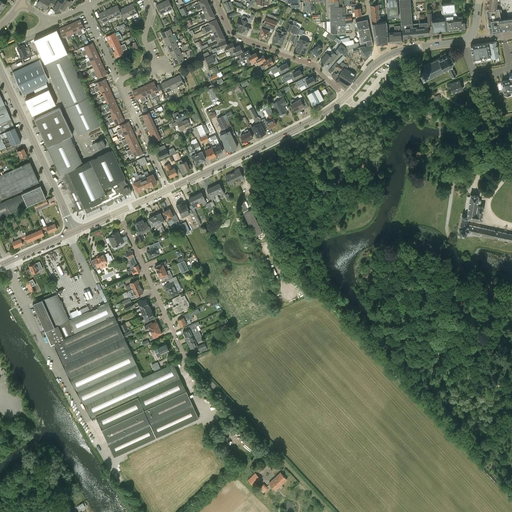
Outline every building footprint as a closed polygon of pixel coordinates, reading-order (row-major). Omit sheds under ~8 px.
[(49,0),(45,0),(41,7),(46,9),(50,2),(53,3),(54,1),(54,0),(51,0),(51,1),(49,0)] [(54,1),(53,3),(55,5),(53,8),(57,11),(60,7),(62,3),(64,0),(58,0),(57,0),(54,0),(54,1)] [(68,0),(64,0),(62,3),(60,7),(65,10),(67,6),(70,7),(73,1),(70,0),(70,1),(68,0)] [(168,0),(167,0),(162,2),(166,12),(173,9),(168,0)] [(329,0),(329,1),(329,5),(331,5),(331,7),(330,7),(330,18),(330,23),(330,33),(333,34),(337,34),(346,33),(345,28),(345,25),(345,21),(346,16),(346,12),(342,12),(342,7),(337,7),(335,7),(335,5),(334,5),(334,3),(335,3),(338,3),(338,0),(329,0)] [(385,0),(388,18),(398,18),(397,0),(385,0)] [(412,23),(410,0),(399,0),(402,24),(403,37),(408,37),(413,37),(413,36),(420,35),(428,35),(428,25),(427,22),(412,23)] [(511,0),(486,0),(486,4),(486,10),(489,32),(511,28),(511,0)] [(227,1),(224,3),(228,11),(231,10),(230,9),(234,8),(230,1),(227,2),(227,1)] [(166,12),(162,2),(156,5),(160,15),(166,12)] [(208,2),(196,8),(197,10),(201,9),(201,8),(202,8),(203,10),(210,7),(208,2)] [(431,12),(427,12),(426,12),(427,22),(428,25),(432,25),(432,31),(439,30),(445,30),(464,28),(464,19),(462,19),(462,16),(458,16),(456,14),(455,12),(456,12),(456,9),(455,9),(455,3),(453,3),(453,2),(449,3),(446,4),(446,3),(443,3),(443,4),(441,4),(442,10),(441,10),(441,13),(442,13),(442,14),(443,14),(444,18),(439,18),(439,17),(435,17),(435,19),(432,19),(431,12)] [(133,3),(126,6),(130,16),(137,13),(133,3)] [(117,5),(111,8),(115,17),(121,14),(120,9),(117,5)] [(130,16),(126,6),(120,9),(121,14),(123,19),(130,16)] [(354,6),(351,6),(352,12),(355,12),(355,16),(361,15),(360,8),(355,8),(355,6),(354,6)] [(203,10),(204,13),(203,14),(203,13),(199,15),(201,17),(212,12),(210,7),(203,10)] [(111,8),(105,11),(109,20),(115,17),(111,8)] [(109,20),(105,11),(98,14),(102,23),(109,20)] [(212,12),(201,17),(202,20),(204,18),(206,21),(208,20),(215,17),(212,12)] [(261,28),(260,32),(261,32),(260,36),(263,38),(265,39),(266,39),(269,31),(272,32),(273,29),(274,29),(275,27),(278,17),(267,13),(264,23),(263,22),(261,28)] [(242,16),(241,20),(238,19),(236,25),(239,26),(238,29),(244,31),(247,23),(251,24),(254,15),(251,14),(250,18),(243,16),(242,16)] [(320,15),(315,15),(315,22),(318,25),(322,27),(322,26),(326,30),(326,22),(324,22),(321,22),(320,15)] [(292,24),(294,21),(289,18),(285,29),(290,32),(291,30),(290,30),(291,29),(293,24),(292,24)] [(83,33),(81,30),(84,28),(80,19),(75,22),(81,35),(83,33)] [(209,22),(210,25),(209,26),(208,25),(205,27),(206,29),(218,24),(216,19),(209,22)] [(291,30),(290,32),(294,33),(293,36),(290,40),(294,42),(296,37),(296,36),(300,27),(296,25),(297,22),(294,21),(292,24),(293,24),(291,29),(290,30),(291,30)] [(386,21),(372,23),(374,36),(376,36),(376,44),(388,43),(386,21)] [(75,22),(70,24),(74,33),(76,32),(78,36),(81,35),(75,22)] [(74,33),(70,24),(64,27),(70,39),(73,38),(71,34),(74,33)] [(218,24),(206,29),(207,32),(209,31),(210,33),(213,32),(220,29),(218,24)] [(70,39),(64,27),(59,29),(63,38),(66,37),(68,40),(70,39)] [(278,36),(280,33),(281,29),(278,28),(277,32),(276,31),(273,41),(277,43),(279,37),(278,36)] [(369,28),(363,29),(358,30),(360,36),(366,35),(366,37),(370,36),(369,28)] [(163,39),(173,35),(170,29),(161,33),(163,39)] [(213,32),(214,34),(213,35),(209,36),(211,39),(222,34),(220,29),(213,32)] [(34,40),(45,63),(67,52),(57,30),(34,40)] [(282,34),(280,33),(278,36),(279,37),(277,43),(282,45),(284,38),(285,39),(286,36),(285,35),(286,32),(283,31),(282,34)] [(120,33),(116,35),(115,32),(106,36),(108,42),(121,36),(120,33)] [(336,37),(329,32),(326,37),(333,41),(336,37)] [(222,34),(211,39),(212,41),(215,40),(215,39),(216,39),(218,42),(225,39),(222,34)] [(176,41),(173,35),(163,39),(166,45),(176,41)] [(366,35),(360,36),(361,42),(363,42),(364,46),(372,44),(370,36),(366,37),(366,35)] [(121,36),(108,42),(110,47),(119,43),(118,40),(122,38),(121,36)] [(218,43),(220,46),(217,48),(218,50),(221,49),(226,47),(225,45),(227,44),(225,39),(218,43)] [(296,50),(304,53),(309,42),(300,39),(296,50)] [(179,48),(176,41),(166,45),(169,52),(179,48)] [(496,41),(487,42),(489,56),(490,56),(491,58),(498,56),(496,41)] [(84,47),(85,49),(81,51),(82,54),(95,48),(92,42),(84,47)] [(225,45),(226,47),(227,49),(224,50),(225,53),(228,52),(230,51),(230,49),(235,47),(232,42),(227,44),(225,45)] [(121,45),(119,43),(110,47),(113,52),(126,46),(125,44),(121,45)] [(318,43),(316,45),(314,43),(312,47),(313,48),(311,50),(317,56),(322,51),(320,49),(321,48),(319,46),(320,45),(318,43)] [(473,61),(490,58),(487,43),(480,44),(480,43),(479,43),(479,44),(475,44),(471,45),(470,47),(471,50),(471,51),(471,53),(472,54),(472,57),(472,58),(472,59),(473,59),(473,61)] [(347,50),(347,49),(340,44),(336,50),(344,56),(347,50)] [(360,47),(359,47),(359,45),(356,46),(356,44),(346,45),(347,49),(347,50),(348,52),(353,51),(354,52),(359,51),(359,53),(361,53),(362,56),(362,58),(366,60),(368,55),(371,54),(372,44),(364,46),(360,47)] [(24,45),(17,48),(21,57),(28,54),(24,45)] [(230,51),(231,52),(229,53),(231,56),(235,54),(243,51),(240,45),(235,47),(230,49),(230,51)] [(127,49),(126,46),(113,52),(115,58),(124,54),(123,51),(127,49)] [(95,48),(82,54),(83,56),(87,54),(88,57),(97,53),(95,48)] [(179,48),(169,52),(172,58),(182,54),(179,48)] [(240,54),(242,58),(240,59),(241,61),(246,59),(248,58),(248,56),(251,55),(248,50),(240,54)] [(88,97),(68,53),(67,52),(45,63),(65,108),(78,135),(101,124),(88,97)] [(182,54),(172,58),(175,65),(184,60),(183,57),(186,55),(185,52),(182,54)] [(248,58),(246,59),(247,61),(248,64),(251,62),(256,60),(255,59),(258,57),(256,52),(251,55),(248,56),(248,58)] [(333,52),(330,55),(327,53),(321,60),(326,64),(332,57),(334,59),(337,55),(333,52)] [(88,57),(90,60),(86,61),(87,64),(100,58),(97,53),(88,57)] [(434,60),(433,60),(434,61),(431,62),(431,61),(430,62),(428,63),(427,63),(427,64),(425,65),(424,64),(424,65),(423,66),(425,69),(422,71),(420,72),(423,77),(427,75),(428,76),(429,78),(430,78),(430,79),(431,78),(430,78),(433,76),(433,77),(434,77),(434,76),(437,75),(438,75),(437,74),(440,73),(440,74),(441,73),(440,73),(443,72),(444,72),(444,71),(445,71),(444,69),(447,68),(452,77),(451,78),(452,78),(452,77),(454,76),(455,76),(456,76),(457,75),(456,75),(454,72),(454,71),(453,71),(451,67),(452,67),(451,66),(453,62),(454,62),(454,61),(453,61),(451,58),(452,56),(451,56),(451,57),(446,56),(446,55),(445,54),(446,53),(445,53),(444,54),(443,54),(442,55),(441,55),(440,55),(441,56),(442,58),(440,60),(439,58),(437,59),(437,58),(436,58),(437,59),(434,60)] [(256,60),(257,62),(255,64),(256,66),(258,65),(263,62),(266,61),(266,60),(263,55),(258,57),(255,59),(256,60)] [(263,62),(265,65),(261,67),(262,69),(266,68),(270,66),(269,65),(274,63),(271,57),(266,60),(266,61),(263,62)] [(102,64),(100,58),(87,64),(88,66),(92,65),(93,68),(102,64)] [(49,80),(39,60),(13,72),(23,95),(47,84),(46,82),(49,80)] [(337,64),(335,62),(328,71),(331,73),(335,68),(334,68),(335,67),(339,69),(339,70),(353,79),(356,75),(346,69),(338,63),(337,64)] [(278,68),(277,68),(276,65),(270,68),(273,74),(279,71),(280,74),(285,71),(285,70),(289,68),(287,63),(280,66),(280,67),(278,68)] [(93,68),(94,70),(90,72),(92,75),(104,69),(102,64),(93,68)] [(104,69),(92,75),(93,77),(96,75),(98,78),(107,74),(104,69)] [(283,75),(284,77),(282,79),(284,82),(292,78),(293,80),(298,78),(298,77),(302,75),(300,69),(293,73),(293,74),(291,75),(289,72),(283,75)] [(353,79),(339,70),(337,73),(339,74),(339,76),(344,80),(350,83),(351,83),(353,79)] [(218,73),(210,77),(212,81),(220,78),(218,73)] [(335,73),(332,76),(333,77),(334,80),(336,81),(340,85),(344,80),(339,76),(335,73)] [(174,78),(178,87),(184,84),(180,75),(174,78)] [(502,84),(501,84),(502,89),(503,89),(504,95),(510,94),(510,92),(511,91),(511,75),(509,76),(509,79),(502,80),(502,84)] [(302,79),(296,82),(299,88),(305,85),(306,87),(311,85),(311,84),(316,82),(313,76),(306,80),(304,81),(302,79)] [(178,87),(174,78),(167,81),(171,90),(178,87)] [(96,83),(97,85),(94,87),(95,90),(107,84),(105,79),(96,83)] [(344,80),(340,85),(345,89),(350,83),(344,80)] [(154,81),(149,84),(154,96),(157,95),(155,91),(158,90),(158,91),(161,90),(159,84),(156,86),(154,81)] [(171,90),(167,81),(161,84),(165,93),(171,90)] [(459,81),(451,83),(451,82),(446,84),(448,89),(452,88),(453,93),(462,90),(459,81)] [(239,83),(234,86),(235,89),(238,88),(240,92),(243,90),(241,86),(239,83)] [(110,89),(107,84),(95,90),(96,92),(100,90),(101,94),(103,93),(110,89)] [(154,96),(149,84),(143,86),(147,95),(150,94),(152,97),(154,96)] [(143,86),(138,88),(144,101),(147,100),(145,96),(147,95),(143,86)] [(144,101),(138,88),(133,91),(137,100),(140,98),(142,102),(144,101)] [(212,100),(216,98),(212,88),(208,90),(212,100)] [(322,92),(320,93),(318,88),(315,90),(314,89),(313,89),(312,89),(311,89),(310,90),(310,91),(310,92),(307,94),(313,105),(324,99),(321,94),(323,94),(323,95),(327,93),(325,89),(321,91),(322,92)] [(49,89),(25,99),(31,111),(32,113),(32,115),(56,104),(55,102),(49,89)] [(103,93),(104,95),(100,97),(101,99),(112,94),(110,89),(103,93)] [(430,93),(428,94),(428,95),(426,95),(428,99),(432,97),(431,96),(436,93),(435,90),(429,92),(430,93)] [(0,150),(11,145),(21,141),(0,93),(0,150)] [(112,94),(101,99),(102,102),(106,100),(107,103),(115,100),(112,94)] [(284,98),(280,100),(273,104),(279,115),(280,116),(281,117),(283,116),(283,115),(283,113),(286,112),(283,105),(287,103),(284,98)] [(304,109),(308,106),(304,98),(301,100),(301,99),(295,102),(294,100),(293,99),(291,100),(290,102),(291,104),(295,111),(303,107),(304,109)] [(107,103),(108,106),(105,107),(106,110),(117,105),(115,100),(107,103)] [(117,105),(106,110),(107,112),(111,111),(112,113),(119,110),(117,105)] [(83,164),(70,136),(73,134),(60,107),(34,119),(43,138),(47,146),(77,212),(85,208),(87,212),(105,204),(113,201),(113,200),(131,192),(125,179),(126,178),(112,150),(83,164)] [(253,118),(257,116),(253,107),(252,107),(248,109),(253,119),(253,118)] [(110,114),(112,117),(108,118),(109,121),(122,115),(119,110),(112,113),(110,114)] [(153,110),(149,112),(141,115),(144,121),(151,117),(150,114),(154,113),(153,110)] [(185,112),(179,114),(178,111),(173,114),(174,117),(176,122),(182,120),(187,117),(185,112)] [(223,115),(216,118),(222,130),(228,127),(224,119),(227,118),(225,114),(223,115)] [(268,116),(270,120),(266,122),(270,128),(270,127),(271,128),(274,127),(273,126),(277,124),(273,118),(271,114),(268,116)] [(124,121),(122,115),(109,121),(110,123),(114,122),(115,125),(124,121)] [(258,116),(257,116),(253,118),(256,124),(251,127),(257,138),(265,133),(260,122),(261,120),(260,118),(258,116)] [(153,120),(151,117),(144,121),(146,126),(158,121),(157,118),(153,120)] [(191,126),(187,117),(182,120),(185,128),(188,127),(188,128),(191,126)] [(176,122),(172,123),(174,126),(177,125),(180,131),(184,130),(183,129),(185,128),(182,120),(176,122)] [(119,125),(121,128),(117,130),(118,132),(131,127),(128,121),(119,125)] [(159,123),(158,121),(146,126),(149,131),(156,128),(155,125),(159,123)] [(133,132),(131,127),(118,132),(119,135),(123,133),(124,136),(133,132)] [(156,128),(149,131),(151,136),(163,131),(161,128),(157,130),(156,128)] [(244,131),(246,133),(240,136),(243,142),(247,140),(248,141),(249,140),(249,139),(253,138),(249,131),(249,132),(247,129),(244,131)] [(229,130),(225,133),(233,149),(237,147),(229,130)] [(163,131),(151,136),(153,142),(161,138),(160,135),(164,133),(163,131)] [(124,136),(125,139),(122,140),(123,143),(136,137),(133,132),(124,136)] [(233,149),(225,133),(220,135),(228,152),(233,149)] [(209,140),(207,135),(199,138),(202,143),(209,140)] [(95,151),(109,144),(106,137),(92,144),(95,151)] [(138,142),(136,137),(123,143),(124,145),(128,143),(129,146),(138,142)] [(222,152),(219,143),(217,140),(214,142),(213,140),(210,142),(211,144),(212,147),(216,155),(219,153),(220,154),(222,153),(222,152)] [(130,149),(123,153),(124,155),(125,154),(126,154),(140,148),(138,142),(129,146),(130,149)] [(198,142),(193,144),(194,148),(194,149),(200,162),(205,160),(201,151),(200,152),(198,149),(196,150),(195,148),(199,146),(198,142)] [(194,148),(193,144),(191,145),(193,149),(193,151),(191,152),(192,156),(191,156),(195,165),(195,164),(200,162),(194,149),(194,148)] [(206,150),(205,150),(207,154),(208,154),(209,158),(216,155),(212,147),(210,148),(209,145),(206,146),(207,149),(206,150)] [(173,147),(167,151),(166,148),(158,152),(161,158),(169,155),(169,156),(176,153),(173,147)] [(17,151),(14,152),(16,155),(19,154),(20,158),(27,155),(24,148),(17,151)] [(140,148),(126,154),(127,157),(129,156),(132,154),(134,157),(143,153),(140,148)] [(147,163),(144,157),(138,160),(141,166),(147,163)] [(186,161),(183,162),(182,159),(178,161),(179,164),(183,172),(185,171),(189,169),(192,168),(190,164),(188,165),(186,161)] [(8,167),(9,171),(8,171),(3,174),(0,175),(0,190),(0,191),(0,190),(0,191),(2,198),(39,182),(30,162),(14,169),(12,165),(8,167)] [(172,169),(169,163),(164,166),(167,171),(170,177),(177,174),(174,168),(172,169)] [(229,184),(243,178),(239,168),(235,170),(236,171),(225,176),(229,184)] [(152,175),(149,176),(147,171),(144,172),(146,178),(150,186),(153,184),(153,185),(155,184),(155,183),(156,183),(152,175)] [(133,173),(137,182),(133,184),(137,192),(138,191),(138,192),(140,191),(140,190),(143,189),(136,172),(133,173)] [(136,172),(143,189),(146,187),(147,188),(149,187),(149,186),(150,186),(146,178),(143,179),(141,174),(137,175),(136,172)] [(219,183),(213,186),(216,194),(220,192),(221,195),(224,194),(219,183)] [(46,198),(41,186),(22,194),(27,206),(46,198)] [(216,194),(213,186),(207,189),(212,200),(215,199),(213,195),(216,194)] [(195,195),(198,203),(202,201),(203,204),(206,203),(201,192),(195,195)] [(0,217),(27,206),(22,194),(0,203),(0,217)] [(198,203),(195,195),(189,198),(194,208),(197,207),(195,204),(198,203)] [(460,234),(461,235),(463,235),(464,234),(465,233),(466,232),(466,231),(511,241),(511,234),(468,225),(469,219),(481,220),(481,217),(481,216),(483,207),(477,206),(477,204),(480,204),(481,201),(480,200),(478,200),(478,196),(470,195),(470,197),(467,197),(464,216),(464,217),(462,217),(459,228),(459,229),(458,229),(458,231),(459,232),(460,234)] [(46,200),(34,205),(36,208),(48,203),(46,200)] [(176,205),(180,213),(176,215),(179,222),(183,220),(180,214),(184,212),(186,215),(189,214),(191,216),(190,217),(192,222),(196,220),(194,215),(194,216),(195,216),(192,210),(191,209),(189,210),(188,209),(185,203),(183,204),(182,202),(181,203),(180,202),(176,204),(177,205),(176,205)] [(245,202),(239,204),(243,212),(248,209),(245,202)] [(176,215),(173,216),(170,209),(169,209),(168,209),(167,210),(163,212),(167,220),(167,219),(168,222),(172,220),(172,221),(173,221),(176,226),(180,224),(179,222),(176,215)] [(251,209),(243,213),(254,236),(262,232),(251,209)] [(157,214),(154,216),(161,229),(162,232),(165,231),(161,222),(164,221),(160,213),(159,213),(157,213),(157,214)] [(149,217),(149,218),(148,218),(152,226),(155,225),(158,230),(161,229),(154,216),(152,217),(151,216),(149,217)] [(149,226),(148,226),(146,222),(144,223),(143,220),(135,223),(139,231),(136,232),(138,236),(137,237),(140,242),(144,240),(141,235),(143,234),(141,230),(147,228),(148,230),(150,229),(149,226)] [(185,222),(181,224),(185,234),(190,232),(185,222)] [(47,225),(44,226),(45,229),(47,228),(49,232),(57,229),(59,228),(57,225),(56,225),(55,223),(48,226),(47,225)] [(41,229),(33,233),(36,238),(44,235),(42,230),(45,229),(44,226),(40,228),(41,229)] [(19,237),(20,239),(12,242),(15,248),(23,244),(21,240),(24,239),(21,234),(20,231),(17,232),(19,237)] [(112,236),(108,237),(105,239),(107,243),(110,242),(113,247),(119,244),(124,242),(123,240),(126,239),(125,236),(121,238),(118,231),(112,234),(112,236)] [(25,232),(21,234),(24,239),(26,238),(28,242),(36,238),(33,233),(27,235),(25,232)] [(146,251),(149,258),(153,256),(153,257),(156,256),(156,255),(159,253),(157,249),(160,248),(159,246),(160,245),(159,241),(153,244),(155,247),(146,251)] [(128,259),(134,257),(131,250),(126,253),(128,258),(127,259),(128,259)] [(52,282),(67,276),(57,252),(43,258),(52,282)] [(94,259),(92,260),(96,268),(98,267),(97,267),(101,265),(102,268),(105,266),(104,264),(107,263),(103,254),(100,256),(99,255),(97,256),(97,257),(94,259)] [(134,257),(128,259),(130,265),(129,266),(131,270),(131,271),(133,275),(136,273),(141,271),(138,264),(138,265),(134,257)] [(184,260),(179,262),(184,272),(188,269),(184,260)] [(165,261),(162,263),(158,264),(158,265),(155,266),(156,269),(155,270),(157,272),(165,269),(164,266),(167,265),(165,261)] [(29,266),(30,268),(26,270),(27,273),(31,271),(32,273),(38,271),(35,263),(32,264),(31,264),(30,265),(29,266)] [(166,271),(165,269),(157,272),(158,275),(160,278),(163,276),(164,278),(168,277),(168,278),(172,277),(169,270),(166,271)] [(168,279),(170,283),(164,285),(169,296),(172,295),(173,296),(178,293),(174,285),(179,283),(176,276),(168,279)] [(130,283),(130,284),(125,286),(127,290),(132,288),(132,289),(140,286),(139,283),(140,282),(139,280),(138,280),(137,279),(130,283)] [(132,289),(133,291),(129,293),(130,297),(135,295),(135,296),(143,292),(143,291),(143,289),(142,289),(140,286),(132,289)] [(117,321),(116,318),(108,302),(97,307),(98,308),(89,312),(89,311),(69,320),(57,293),(33,304),(45,331),(51,344),(53,343),(63,365),(91,418),(95,416),(115,456),(199,418),(192,404),(173,363),(143,377),(125,338),(123,334),(117,321)] [(177,303),(178,302),(179,305),(173,307),(176,314),(186,309),(185,307),(189,305),(186,298),(184,295),(181,297),(180,295),(175,298),(177,303)] [(138,302),(134,303),(135,306),(139,305),(140,308),(149,305),(149,304),(147,299),(146,299),(142,301),(142,300),(138,302)] [(140,308),(136,310),(137,312),(141,310),(143,315),(152,311),(151,311),(152,310),(149,305),(140,308)] [(78,309),(71,313),(73,318),(74,317),(80,314),(78,311),(78,309)] [(143,315),(145,318),(141,320),(143,323),(147,321),(151,319),(150,319),(154,317),(155,316),(153,311),(152,311),(143,315)] [(193,318),(190,312),(183,315),(184,317),(178,320),(181,327),(190,323),(188,320),(193,318)] [(148,324),(144,326),(145,329),(149,328),(151,331),(159,327),(159,326),(158,325),(158,324),(156,322),(152,323),(152,322),(148,324)] [(120,325),(123,332),(128,329),(125,323),(120,325)] [(185,327),(186,330),(183,332),(185,337),(192,334),(198,331),(196,326),(195,327),(194,323),(185,327)] [(151,331),(152,334),(149,336),(150,339),(154,338),(158,336),(158,335),(162,333),(160,330),(160,329),(160,328),(159,328),(159,327),(151,331)] [(131,330),(123,334),(125,338),(133,334),(131,330)] [(199,334),(198,331),(192,334),(185,337),(188,343),(195,339),(193,336),(199,334)] [(195,339),(188,343),(190,348),(197,345),(196,342),(202,339),(201,336),(195,339)] [(166,343),(158,347),(150,350),(152,355),(160,351),(161,354),(169,350),(166,343)] [(155,363),(150,365),(152,372),(158,369),(155,363)] [(287,479),(280,472),(269,483),(275,490),(287,479)] [(255,473),(248,480),(253,486),(261,478),(255,473)] [(268,488),(264,484),(259,488),(263,493),(268,488)] [(78,511),(85,507),(85,506),(87,505),(85,502),(83,503),(76,507),(78,511)]
